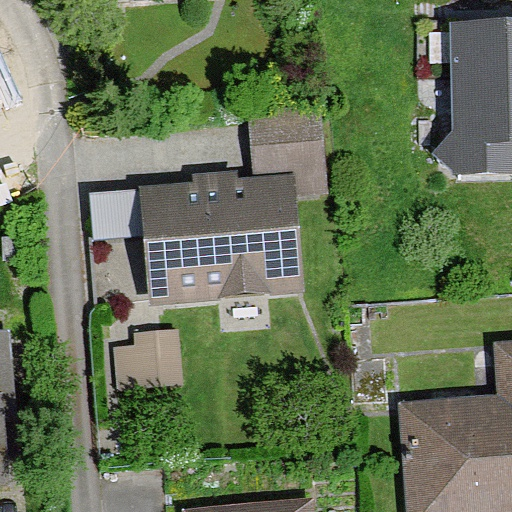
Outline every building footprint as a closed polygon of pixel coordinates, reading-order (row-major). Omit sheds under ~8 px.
[(511,19),(454,19),(454,133),(432,154),(454,176),(511,176),(511,19)] [(0,121),(16,115),(0,78),(0,121)] [(300,181),(133,197),(143,299),(310,283),(300,181)] [(0,325),(0,476),(30,473),(15,328),(0,325)] [(497,395),(403,401),(410,511),(511,511),(511,332),(493,333),(497,395)] [(181,337),(116,339),(117,390),(183,388),(181,337)] [(188,505),(188,511),(304,511),(303,494),(188,505)]
